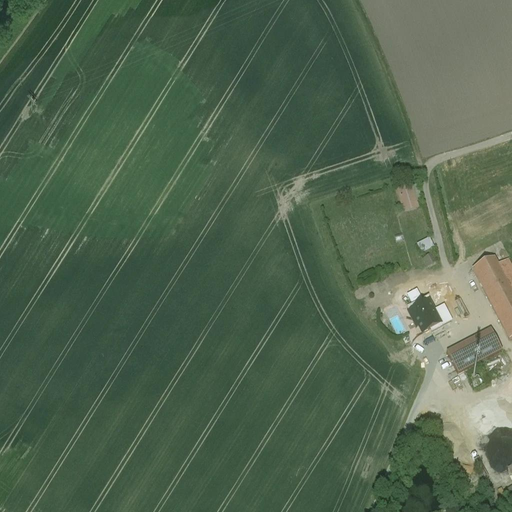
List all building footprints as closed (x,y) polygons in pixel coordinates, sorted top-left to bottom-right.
[(413,186),(398,190),(405,213),(420,209),(413,186)] [(431,239),(418,245),(423,256),(436,249),(431,239)] [(428,268),(432,266),(427,257),(423,259),(428,268)] [(511,270),(507,261),(498,266),(494,259),(473,270),(510,341),(511,339),(511,270)] [(416,278),(391,291),(378,298),(385,312),(398,305),(400,308),(425,295),(416,278)] [(425,295),(400,308),(416,338),(441,325),(439,322),(464,308),(450,282),(425,295)] [(491,331),(446,354),(457,375),(502,352),(491,331)] [(501,356),(479,367),(489,385),(510,374),(501,356)] [(511,392),(508,394),(504,396),(501,401),(500,405),(501,410),(504,414),(508,417),(511,417),(511,392)]
